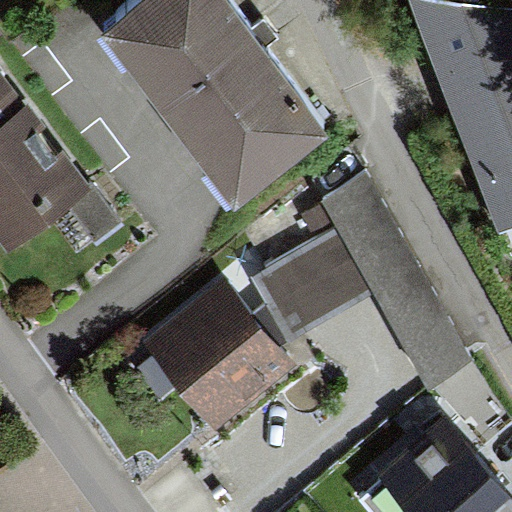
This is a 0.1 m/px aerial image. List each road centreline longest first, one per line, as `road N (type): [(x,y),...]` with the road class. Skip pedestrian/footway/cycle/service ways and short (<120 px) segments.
road 1 (residential): [(309,0),(511,353)]
road 2 (residential): [(0,341),(124,511)]
